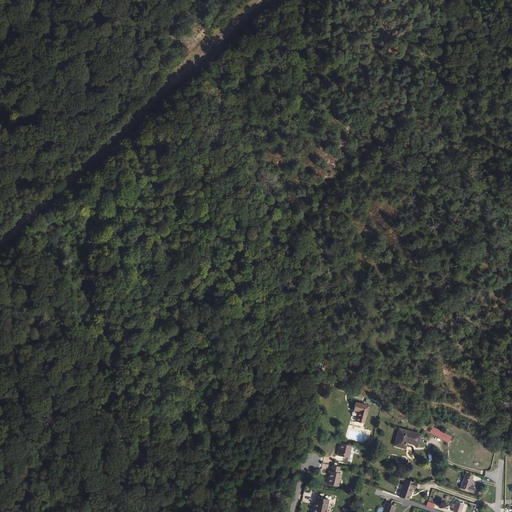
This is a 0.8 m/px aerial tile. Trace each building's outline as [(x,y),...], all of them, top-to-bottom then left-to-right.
[(367,421),(370,404),(357,401),(356,408),(360,409),(358,419),(367,421)] [(428,433),(449,443),(452,436),(431,426),(428,433)] [(423,435),(405,429),(400,448),(408,450),(409,443),(420,446),(423,435)] [(347,457),(350,444),(338,441),(335,454),(347,457)] [(340,465),(332,463),(330,473),(328,474),(327,482),(339,485),(342,472),(339,471),(340,465)] [(471,494),(473,489),(469,488),(472,478),(464,475),(459,489),(471,494)] [(408,480),(401,498),(411,502),(415,490),(417,490),(420,485),(408,480)] [(318,493),(315,508),(328,510),(330,495),(318,493)] [(459,511),(462,505),(455,502),(451,511),(459,511)] [(428,508),(438,511),(439,511),(442,507),(430,503),(428,508)]
